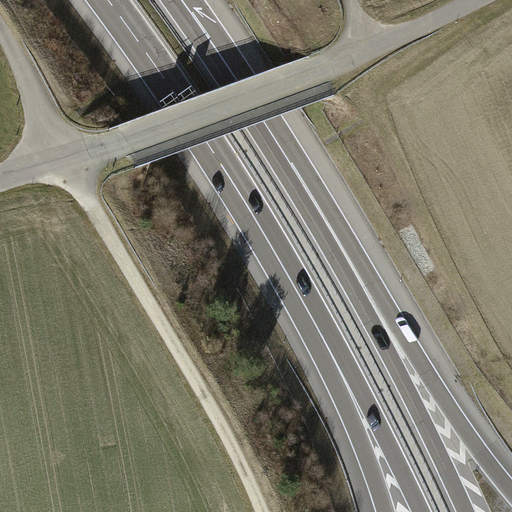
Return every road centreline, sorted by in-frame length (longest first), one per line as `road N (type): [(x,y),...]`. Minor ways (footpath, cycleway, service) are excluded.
road 1 (unclassified): [(477,0),(321,69),(0,180)]
road 2 (motorway): [(108,0),(231,178),(329,349)]
road 3 (track): [(263,511),(195,377),(66,160)]
road 4 (motorway): [(511,491),(283,168)]
road 5 (motorway): [(466,511),(381,337),(283,168)]
road 6 (motorway): [(283,168),(172,0)]
road 7 (motorway): [(329,349),(422,511)]
road 8 (motorway): [(329,349),(386,511)]
road 9 (track): [(0,27),(66,160)]
